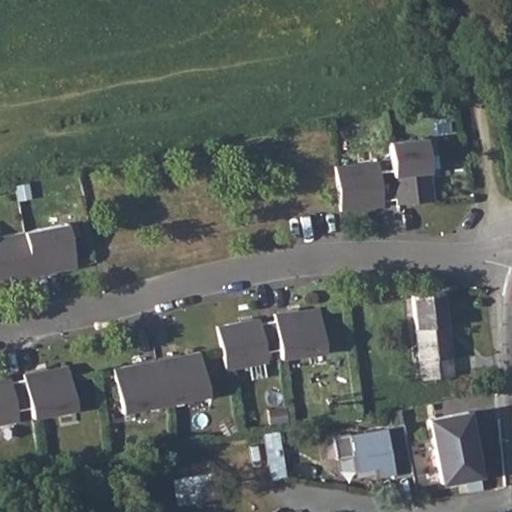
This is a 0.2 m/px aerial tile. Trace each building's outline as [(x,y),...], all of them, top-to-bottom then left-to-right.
[(425,3),(410,8),(417,32),(433,28),(425,3)] [(425,141),(390,146),(392,173),(377,175),(376,165),(334,169),(340,214),(382,209),(381,204),(396,202),(397,207),(432,203),(429,178),(424,178),(423,172),(429,172),(425,141)] [(0,280),(78,265),(70,222),(0,236),(0,280)] [(443,293),(410,297),(420,369),(421,379),(453,375),(443,293)] [(287,357),(332,352),(326,311),(282,316),(283,321),(268,323),(267,318),(223,323),(229,367),(273,362),(271,352),(287,350),(287,357)] [(202,355),(116,370),(124,414),(210,399),(202,355)] [(78,410),(70,366),(26,375),(27,380),(13,382),(12,377),(0,378),(0,423),(20,420),(18,411),(32,408),(34,418),(78,410)] [(428,415),(441,479),(480,471),(468,408),(428,415)] [(391,474),(411,471),(401,420),(330,433),(335,456),(351,453),(354,466),(374,463),(376,472),(390,469),(391,474)] [(214,475),(173,482),(177,505),(217,499),(214,475)]
